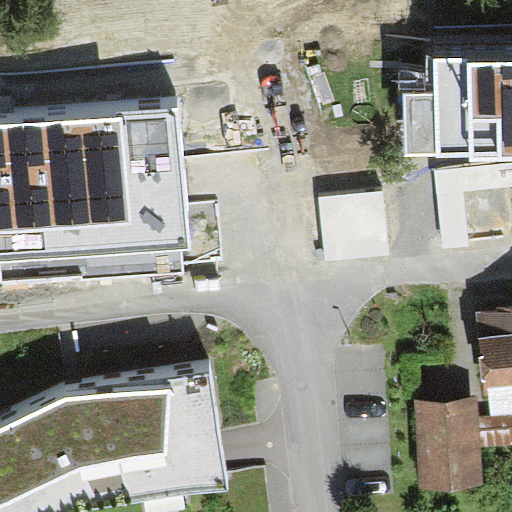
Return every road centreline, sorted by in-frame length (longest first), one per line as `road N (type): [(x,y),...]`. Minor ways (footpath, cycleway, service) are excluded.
road 1 (residential): [(0,316),(293,280)]
road 2 (residential): [(318,511),(293,280)]
road 3 (residential): [(293,280),(511,258)]
